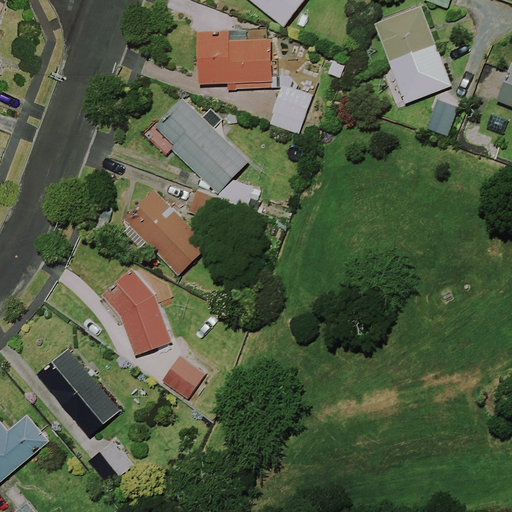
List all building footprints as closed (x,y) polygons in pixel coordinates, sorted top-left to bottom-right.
[(249,0),(285,28),(306,0),(249,0)] [(451,0),(423,0),(423,1),(447,11),(451,0)] [(450,87),(420,8),(375,26),(405,104),(450,87)] [(230,43),(229,22),(218,23),(198,23),(200,85),(273,83),(272,42),(230,43)] [(351,62),(333,55),(326,75),(344,82),(351,62)] [(500,103),(511,107),(511,70),(511,71),(500,103)] [(312,97),(283,87),(271,125),(300,135),(312,97)] [(256,204),(261,192),(233,180),(236,176),(248,164),(215,132),(225,121),(212,109),(201,119),(182,101),(159,125),(165,130),(158,137),(219,195),(217,198),(246,210),(250,201),(256,204)] [(259,219),(195,192),(186,213),(250,241),(259,219)] [(209,248),(156,193),(124,224),(177,279),(192,264),(209,248)] [(154,297),(132,267),(104,296),(112,307),(119,316),(135,357),(171,343),(154,297)] [(120,413),(72,353),(41,377),(89,437),(120,413)] [(206,376),(182,358),(163,382),(187,400),(206,376)] [(9,433),(0,423),(0,484),(49,443),(28,417),(9,433)] [(133,466),(110,443),(90,463),(113,486),(133,466)]
